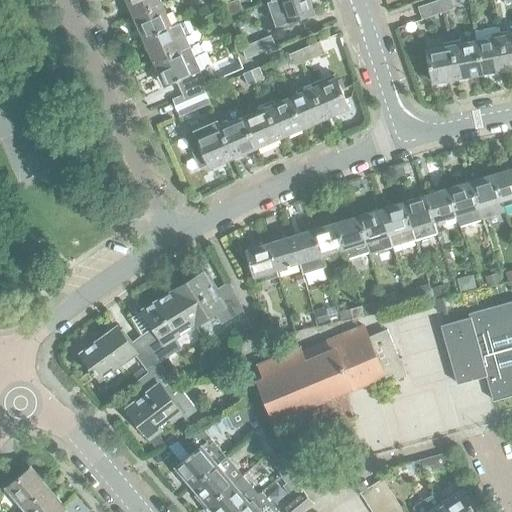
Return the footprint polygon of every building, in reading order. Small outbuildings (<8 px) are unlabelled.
[(126,0),(133,17),(161,4),(159,0),(126,0)] [(236,0),(225,4),(230,15),(244,11),(240,0),(236,0)] [(277,25),(287,22),(314,13),(309,0),(274,0),(269,2),(277,25)] [(446,11),(446,10),(444,0),(439,0),(419,7),(423,19),(446,11)] [(444,0),(446,10),(446,11),(455,9),(452,0),(444,0)] [(181,22),(171,27),(161,4),(133,17),(144,40),(181,23),(181,22)] [(215,36),(229,30),(225,21),(211,27),(215,36)] [(154,63),(192,47),(181,23),(144,40),(154,63)] [(508,68),(502,36),(500,26),(475,31),(477,41),(478,41),(484,73),(508,68)] [(508,68),(511,67),(511,34),(502,36),(508,68)] [(247,59),(277,47),(272,35),(242,48),(247,59)] [(298,51),(303,63),(326,53),(321,41),(298,51)] [(459,78),(484,73),(478,41),(477,41),(453,46),(459,78)] [(434,83),(459,78),(453,46),(428,50),(434,83)] [(165,87),(203,70),(192,47),(154,63),(165,87)] [(295,66),(303,63),(298,51),(290,54),(295,66)] [(244,68),(241,62),(239,57),(210,69),(215,80),(244,68)] [(252,71),(257,82),(265,79),(260,67),(252,71)] [(249,86),(257,82),(252,71),(244,74),(249,86)] [(326,118),(350,108),(336,76),(321,83),(320,79),(312,83),(326,118)] [(204,86),(209,98),(217,95),(212,83),(204,86)] [(303,128),(326,118),(312,83),(303,87),(305,90),(290,97),(303,128)] [(178,111),(209,98),(204,86),(173,100),(178,111)] [(280,138),(303,128),(290,97),(275,103),(274,100),(265,103),(280,138)] [(257,148),(280,138),(265,103),(257,107),(258,110),(244,117),(257,148)] [(234,157),(257,148),(244,117),(229,123),(228,119),(219,123),(234,157)] [(209,164),(211,168),(234,157),(219,123),(188,137),(201,167),(209,164)] [(511,204),(511,167),(492,174),(500,200),(502,200),(504,206),(511,204)] [(478,207),(500,200),(492,174),(469,181),(478,207)] [(456,214),(478,207),(469,181),(447,187),(456,214)] [(433,221),(456,214),(447,187),(424,194),(431,217),(433,221)] [(433,221),(431,217),(424,194),(402,201),(407,217),(414,240),(415,240),(412,228),(433,221)] [(414,240),(407,217),(402,201),(380,208),(382,217),(392,247),(414,240)] [(392,247),(382,217),(380,208),(357,215),(357,217),(365,242),(367,242),(371,253),(392,247)] [(365,242),(357,217),(357,215),(335,222),(343,249),(365,242)] [(321,256),(343,249),(335,222),(312,229),(321,256)] [(321,256),(312,229),(290,236),(298,263),(302,275),(310,272),(324,267),(321,256)] [(437,233),(439,241),(440,241),(442,245),(450,242),(447,231),(437,233)] [(277,270),(298,263),(290,236),(268,243),(278,277),(279,277),(277,270)] [(257,283),(278,277),(268,243),(246,250),(254,277),(255,277),(257,283)] [(174,291),(195,325),(215,312),(222,322),(242,310),(229,282),(216,291),(204,272),(174,291)] [(304,282),(302,275),(294,277),(296,285),(304,282)] [(477,288),(473,275),(457,279),(460,291),(477,288)] [(175,337),(195,325),(174,291),(144,309),(145,311),(132,318),(143,336),(140,338),(158,362),(181,347),(175,337)] [(471,317),(460,320),(442,325),(458,384),(487,376),(494,400),(511,395),(511,301),(470,314),(471,317)] [(342,321),(364,316),(363,307),(340,311),(342,321)] [(273,337),(283,334),(279,322),(268,325),(273,337)] [(388,329),(368,337),(364,326),(286,358),(284,354),(259,364),(263,377),(258,380),(275,420),(350,389),(350,390),(384,376),(394,374),(396,379),(407,376),(402,358),(400,359),(388,329)] [(158,362),(140,338),(127,347),(114,330),(82,353),(101,379),(136,353),(150,372),(151,373),(160,366),(158,362)] [(178,385),(177,386),(160,366),(151,373),(150,372),(137,383),(145,394),(127,407),(150,437),(181,413),(186,419),(198,410),(178,385)] [(255,432),(262,428),(252,405),(228,417),(234,428),(250,420),(255,432)] [(267,454),(274,450),(263,430),(262,428),(255,432),(264,448),(267,454)] [(192,485),(219,462),(214,455),(211,457),(201,444),(176,465),(177,467),(174,470),(183,481),(186,478),(192,485)] [(282,475),(287,470),(276,455),(274,450),(267,454),(274,466),(282,475)] [(418,460),(420,468),(423,467),(425,472),(452,465),(449,452),(418,460)] [(420,468),(418,460),(396,466),(397,473),(420,468)] [(205,507),(233,483),(224,472),(226,470),(219,462),(192,485),(198,492),(195,495),(205,507)] [(25,508),(49,488),(31,467),(7,487),(25,508)] [(281,509),(283,511),(301,511),(313,503),(287,470),(282,475),(298,496),(281,509)] [(234,483),(233,483),(205,507),(209,511),(237,511),(257,496),(259,494),(243,475),(234,483)] [(368,503),(390,489),(384,479),(368,489),(362,493),(368,503)] [(362,493),(368,489),(363,482),(357,486),(362,493)] [(61,511),(63,511),(62,510),(65,508),(49,488),(25,508),(27,511),(61,511)] [(374,511),(377,511),(397,499),(390,489),(368,503),(374,511)] [(447,511),(435,493),(413,507),(416,511),(447,511)] [(447,511),(477,511),(465,493),(444,506),(436,493),(435,493),(447,511)] [(270,511),(257,496),(237,511),(270,511)] [(399,511),(403,510),(397,499),(377,511),(399,511)]
